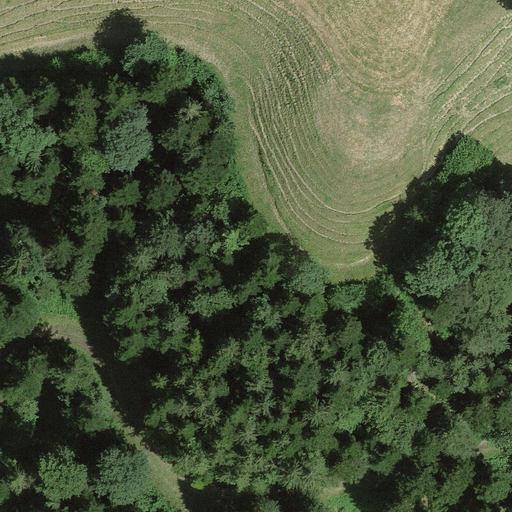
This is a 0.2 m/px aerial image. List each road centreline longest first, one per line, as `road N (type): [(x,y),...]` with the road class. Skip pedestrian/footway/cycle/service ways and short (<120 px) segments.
road 1 (track): [(0,357),(35,340),(84,348),(112,374),(151,464),(175,486),(223,502),(445,466),(511,433)]
road 2 (track): [(0,64),(134,36),(200,44),(234,71),(248,153),(284,245),(314,268),(340,275),(372,266),(391,248)]
